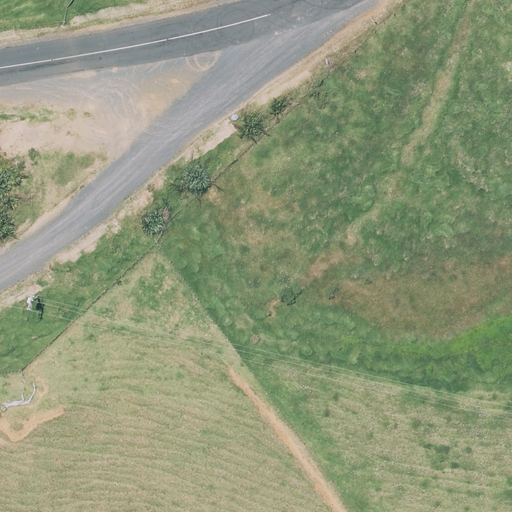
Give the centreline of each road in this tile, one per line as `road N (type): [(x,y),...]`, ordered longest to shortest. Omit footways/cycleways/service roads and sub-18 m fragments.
road 1 (unclassified): [(267,41),(157,146),(0,274)]
road 2 (unclassified): [(299,6),(0,68)]
